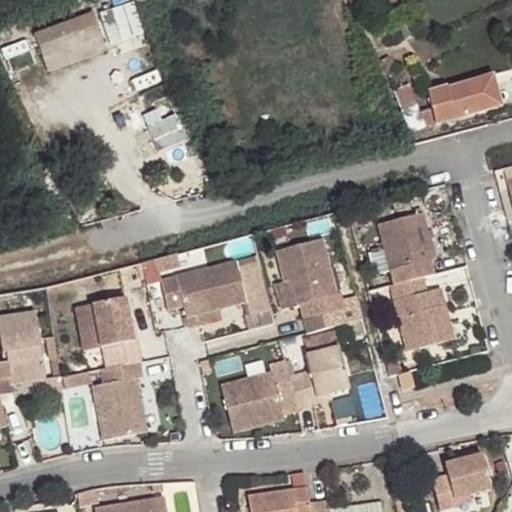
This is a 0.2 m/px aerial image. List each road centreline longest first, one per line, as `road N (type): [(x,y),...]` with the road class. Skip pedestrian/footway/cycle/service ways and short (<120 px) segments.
road 1 (residential): [(462,149),(186,218),(147,199)]
road 2 (residential): [(205,460),(357,447),(511,417)]
road 3 (residential): [(462,149),(511,369)]
road 4 (residential): [(0,492),(57,477),(205,460)]
road 5 (unknown): [(205,460),(175,328)]
